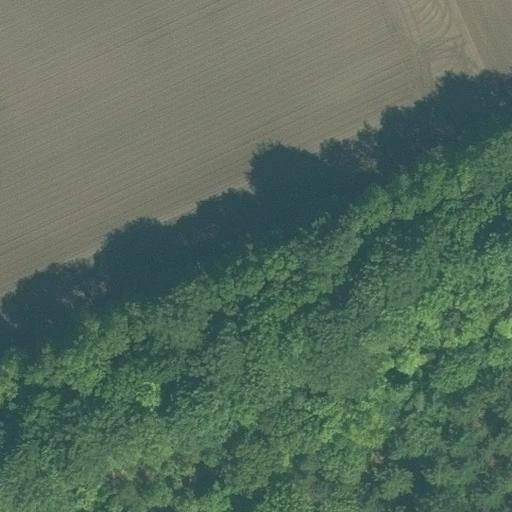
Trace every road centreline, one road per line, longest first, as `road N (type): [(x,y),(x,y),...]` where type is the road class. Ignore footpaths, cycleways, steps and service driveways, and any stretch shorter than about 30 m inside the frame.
road 1 (track): [(511,174),(195,316)]
road 2 (track): [(195,316),(0,405)]
